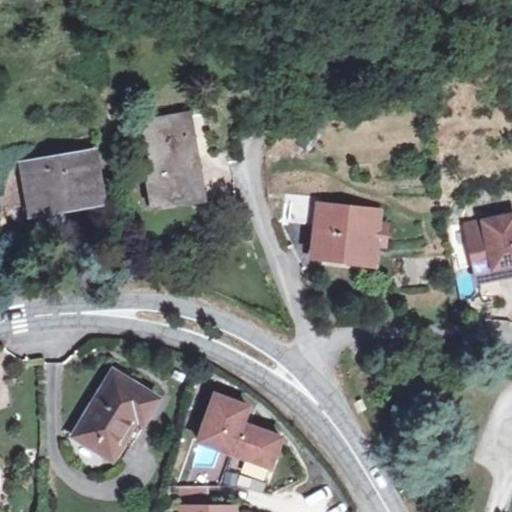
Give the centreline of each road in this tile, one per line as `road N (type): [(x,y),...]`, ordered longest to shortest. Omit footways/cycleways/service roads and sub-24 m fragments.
road 1 (secondary): [(277,370),(228,340),(154,317),(68,313),(0,323)]
road 2 (residential): [(277,370),(319,346),(385,330),(511,329)]
road 3 (secondary): [(387,511),(328,420),(277,370)]
